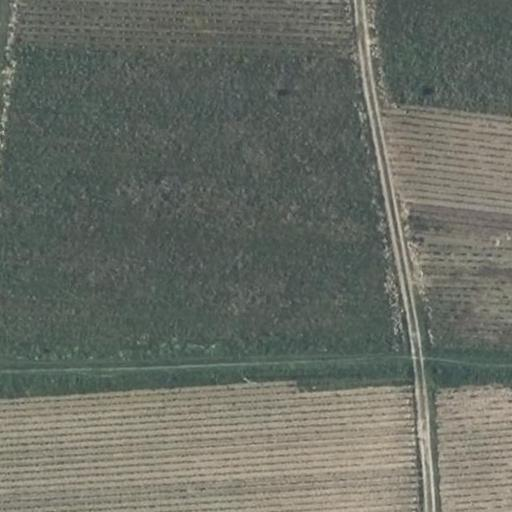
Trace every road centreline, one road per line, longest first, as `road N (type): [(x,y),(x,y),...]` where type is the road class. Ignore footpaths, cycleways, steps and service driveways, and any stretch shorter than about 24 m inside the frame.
road 1 (track): [(425,511),(416,365),(369,105),(360,0)]
road 2 (track): [(511,366),(234,365),(0,379)]
